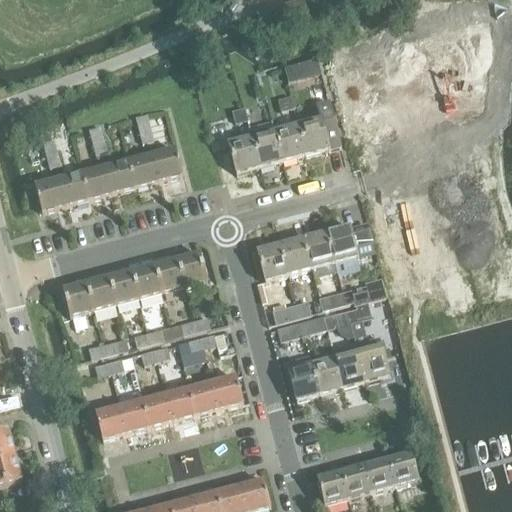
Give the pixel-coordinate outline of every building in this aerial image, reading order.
[(268,50),(313,34),(303,5),(258,20),(268,50)] [(464,7),(410,21),(417,48),(439,42),(442,53),(474,45),(464,7)] [(453,59),(399,73),(406,100),(422,96),(425,107),(463,97),(453,59)] [(316,70),(315,69),(314,62),(301,65),(304,74),(316,70)] [(261,80),(253,82),(257,96),(265,94),(261,80)] [(282,116),(294,112),(292,101),(279,104),(282,116)] [(319,116),(296,122),(299,130),(307,161),(342,151),(330,106),(317,109),(319,116)] [(463,110),(410,124),(417,151),(433,147),(436,159),(474,149),(463,110)] [(236,127),(248,124),(246,113),(233,117),(236,127)] [(136,123),(140,136),(151,133),(147,120),(136,123)] [(251,136),(261,173),(284,167),(274,130),(273,125),(249,131),(251,136)] [(274,130),(284,167),(307,161),(299,130),(276,136),(274,130)] [(90,135),(93,148),(104,145),(101,132),(90,135)] [(154,145),(151,133),(140,136),(143,148),(154,145)] [(237,179),(261,173),(251,136),(250,136),(251,142),(229,148),(237,179)] [(43,147),(46,160),(58,157),(54,144),(43,147)] [(102,160),(105,173),(106,173),(113,199),(136,193),(129,167),(113,171),(110,157),(107,158),(104,145),(93,148),(97,161),(102,160)] [(176,154),(153,160),(160,187),(183,181),(176,154)] [(64,181),(58,157),(46,160),(50,173),(56,172),(58,182),(64,181)] [(136,193),(160,187),(153,160),(129,167),(136,193)] [(469,163),(415,177),(422,204),(444,198),(447,210),(479,201),(469,163)] [(106,173),(105,173),(82,179),(89,205),(113,199),(106,173)] [(82,179),(59,185),(66,212),(89,205),(82,179)] [(42,218),(66,212),(59,185),(35,191),(42,218)] [(351,231),(327,237),(336,268),(368,260),(361,233),(352,235),(351,231)] [(336,268),(327,237),(304,243),(312,275),(315,284),(339,278),(336,268)] [(465,267),(454,270),(462,302),(501,292),(496,271),(501,269),(496,250),(491,252),(487,239),(460,246),(465,267)] [(304,243),(280,250),(289,281),(312,275),(304,243)] [(265,287),(289,281),(280,250),(257,256),(265,287)] [(415,274),(403,277),(413,315),(452,305),(438,252),(411,259),(415,274)] [(201,259),(178,265),(185,293),(208,287),(201,259)] [(185,293),(178,265),(155,271),(162,299),(185,293)] [(155,271),(132,277),(139,305),(162,299),(155,271)] [(139,305),(132,277),(109,283),(116,311),(139,305)] [(109,283),(86,289),(93,317),(116,311),(109,283)] [(63,295),(70,323),(93,317),(86,289),(63,295)] [(366,292),(344,298),(346,309),(369,303),(366,292)] [(322,315),(346,309),(344,298),(320,304),(322,315)] [(356,310),(357,315),(348,317),(351,328),(362,325),(373,322),(368,307),(356,310)] [(308,308),(297,311),(300,322),(311,319),(308,308)] [(277,328),(300,322),(297,311),(274,317),(277,328)] [(336,319),(324,322),(328,334),(351,328),(348,317),(337,320),(336,319)] [(489,337),(494,337),(511,332),(511,317),(491,323),(484,329),(485,335),(489,337)] [(324,322),(301,328),(304,340),(328,334),(324,322)] [(207,323),(194,327),(197,337),(210,334),(207,323)] [(183,341),(197,337),(194,327),(180,330),(183,341)] [(282,346),(304,340),(301,328),(278,334),(282,346)] [(162,335),(148,339),(151,349),(165,346),(162,335)] [(138,353),(151,349),(148,339),(135,342),(138,353)] [(214,340),(202,344),(205,355),(217,351),(214,340)] [(379,342),(356,348),(367,389),(390,383),(379,342)] [(102,347),(101,347),(105,361),(129,355),(127,344),(103,350),(102,347)] [(204,355),(205,355),(202,344),(189,347),(178,350),(182,367),(206,361),(204,355)] [(92,365),(105,361),(101,347),(99,347),(100,351),(89,354),(92,365)] [(356,348),(333,355),(344,395),(367,389),(356,348)] [(167,352),(155,356),(160,377),(158,367),(170,363),(167,352)] [(310,360),(312,369),(321,401),(344,395),(333,355),(335,363),(313,369),(311,360),(310,360)] [(136,383),(160,377),(155,356),(130,362),(133,372),(134,371),(136,383)] [(289,375),(297,407),(321,401),(312,369),(310,360),(286,367),(289,375)] [(133,372),(130,362),(108,368),(111,379),(125,376),(124,373),(133,372)] [(99,383),(111,379),(108,368),(96,372),(99,383)] [(237,382),(213,388),(221,415),(244,409),(237,382)] [(221,415),(213,388),(190,394),(197,421),(221,415)] [(190,394),(166,400),(174,428),(197,421),(190,394)] [(150,434),(174,428),(166,400),(143,407),(150,434)] [(127,440),(150,434),(143,407),(120,413),(127,439),(127,440)] [(127,440),(127,439),(120,413),(96,419),(103,446),(127,440)] [(8,434),(0,435),(0,463),(15,459),(8,434)] [(390,460),(389,465),(396,493),(420,487),(412,458),(402,461),(398,458),(390,460)] [(0,490),(22,485),(15,459),(0,463),(0,490)] [(389,465),(365,471),(372,499),(396,493),(389,465)] [(365,471),(341,477),(348,506),(372,499),(365,471)] [(325,511),(348,506),(341,477),(317,484),(325,511)] [(271,511),(264,486),(241,492),(246,511),(271,511)] [(246,511),(241,492),(217,498),(220,511),(246,511)] [(220,511),(217,498),(194,505),(195,511),(220,511)]
